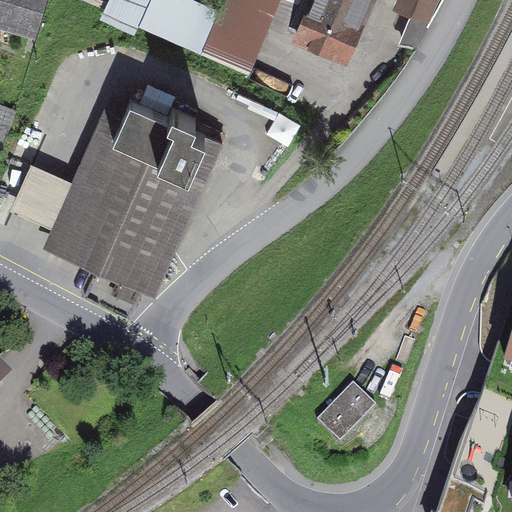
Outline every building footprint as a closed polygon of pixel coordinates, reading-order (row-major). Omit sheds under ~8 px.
[(44,0),(0,0),(0,23),(36,33),(44,0)] [(284,0),(223,0),(219,11),(190,0),(109,0),(102,21),(252,81),(284,0)] [(370,0),(314,0),(298,38),(345,58),(370,0)] [(435,0),(401,0),(399,5),(428,18),(435,0)] [(169,118),(116,95),(77,185),(35,168),(15,215),(55,232),(49,247),(153,291),(220,135),(195,125),(197,120),(172,109),(169,118)] [(511,396),(511,360),(502,393),(511,396)] [(353,383),(319,418),(341,440),(375,405),(353,383)] [(428,501),(425,511),(448,511),(450,507),(428,501)]
